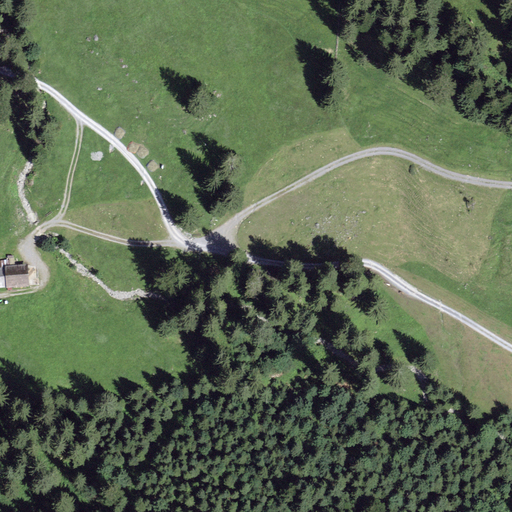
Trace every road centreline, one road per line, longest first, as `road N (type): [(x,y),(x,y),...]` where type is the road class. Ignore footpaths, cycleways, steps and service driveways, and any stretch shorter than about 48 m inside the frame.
road 1 (track): [(195,247),(256,205),(370,151),(511,184)]
road 2 (track): [(195,247),(267,261),(367,263),(511,347)]
road 3 (track): [(0,74),(49,88),(124,149),(174,232),(195,247)]
road 4 (track): [(182,240),(128,242),(58,222),(30,244),(43,283),(0,297)]
